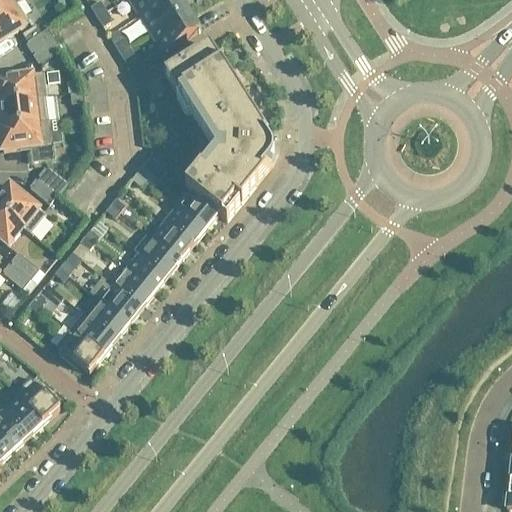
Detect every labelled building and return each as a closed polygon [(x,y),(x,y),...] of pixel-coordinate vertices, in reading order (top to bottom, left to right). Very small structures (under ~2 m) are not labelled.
[(0,0),(0,15),(22,2),(22,1),(20,3),(18,0),(0,0)] [(128,0),(140,18),(168,0),(128,0)] [(152,36),(187,14),(178,0),(168,0),(140,18),(152,36)] [(0,44),(25,29),(22,24),(26,21),(17,6),(23,2),(22,2),(0,15),(0,44)] [(106,13),(100,3),(90,10),(96,20),(106,13)] [(113,23),(106,13),(96,20),(103,30),(113,23)] [(164,55),(199,33),(187,14),(152,36),(164,55)] [(36,27),(21,36),(27,45),(42,36),(36,27)] [(42,36),(27,45),(34,56),(55,43),(48,32),(42,36)] [(129,50),(123,40),(113,46),(119,56),(129,50)] [(62,54),(55,43),(34,56),(41,67),(62,54)] [(248,195),(255,187),(256,188),(257,187),(256,187),(272,168),(269,166),(268,165),(269,162),(271,162),(272,155),(270,155),(268,152),(270,151),(273,149),(260,129),(260,128),(259,129),(253,120),(254,119),(254,118),(252,119),(246,110),(248,109),(247,108),(246,109),(240,100),(241,99),(241,98),(240,99),(234,90),(235,89),(235,88),(233,89),(227,79),(228,78),(227,79),(221,69),(222,68),(220,69),(214,59),(216,58),(215,58),(214,59),(209,50),(210,49),(209,48),(164,77),(177,98),(183,94),(222,156),(237,156),(236,166),(215,165),(206,176),(200,171),(185,190),(185,191),(172,206),(176,210),(177,209),(206,233),(219,217),(226,224),(227,223),(228,223),(227,221),(233,214),(234,215),(235,214),(233,213),(240,205),(241,206),(240,204),(247,196),(248,197),(249,196),(248,195)] [(136,60),(129,50),(119,56),(126,66),(136,60)] [(44,99),(42,76),(0,80),(0,105),(47,99),(44,99)] [(47,123),(45,101),(47,100),(47,99),(0,105),(0,126),(0,129),(0,130),(50,124),(50,123),(47,123)] [(54,163),(53,146),(62,145),(59,123),(50,124),(0,130),(0,129),(0,128),(0,148),(3,148),(3,154),(31,151),(33,166),(54,163)] [(68,186),(48,170),(39,181),(58,198),(68,186)] [(151,177),(141,170),(136,176),(146,184),(151,177)] [(141,190),(146,184),(136,176),(131,182),(141,190)] [(58,198),(39,181),(30,192),(49,208),(58,198)] [(46,218),(9,188),(6,192),(2,189),(0,191),(0,211),(33,238),(31,236),(46,218)] [(125,209),(116,202),(111,208),(120,215),(125,209)] [(115,221),(120,215),(111,208),(106,214),(115,221)] [(206,233),(177,209),(176,210),(164,225),(193,249),(206,233)] [(0,242),(8,249),(23,231),(32,239),(33,238),(0,211),(0,242)] [(95,227),(92,230),(102,238),(107,231),(98,224),(95,227)] [(193,249),(164,225),(152,240),(151,240),(180,264),(193,249)] [(99,241),(90,233),(85,239),(94,247),(99,241)] [(180,264),(151,240),(152,240),(148,237),(134,254),(137,257),(138,256),(168,280),(180,264)] [(94,247),(85,239),(80,246),(89,253),(94,247)] [(138,256),(137,257),(124,272),(125,272),(155,296),(168,280),(138,256)] [(39,273),(20,257),(11,267),(31,283),(39,273)] [(68,279),(74,272),(64,265),(59,271),(68,279)] [(31,283),(11,267),(3,277),(23,293),(31,283)] [(68,279),(59,271),(54,277),(63,285),(68,279)] [(155,296),(125,272),(124,272),(111,287),(112,288),(142,312),(155,296)] [(142,312),(112,288),(111,287),(97,302),(99,304),(129,328),(142,312)] [(48,304),(39,297),(38,297),(33,303),(43,310),(48,304)] [(129,328),(99,304),(97,302),(84,317),(83,316),(83,317),(116,344),(129,328)] [(43,310),(33,303),(28,309),(38,316),(43,310)] [(116,344),(83,317),(70,333),(103,360),(116,344)] [(103,360),(70,333),(56,350),(62,355),(60,357),(72,367),(74,364),(77,367),(77,368),(77,369),(78,368),(89,377),(103,360)] [(59,412),(51,403),(50,402),(50,401),(50,400),(49,401),(46,398),(48,395),(38,384),(36,387),(30,381),(13,397),(16,400),(17,399),(43,427),(59,412)] [(17,399),(16,400),(2,413),(28,441),(43,427),(17,399)] [(28,441),(2,413),(0,415),(0,441),(13,455),(28,441)] [(0,466),(13,455),(0,441),(0,466)]
